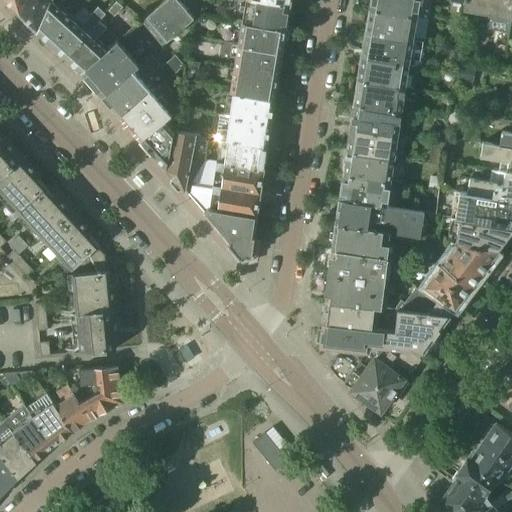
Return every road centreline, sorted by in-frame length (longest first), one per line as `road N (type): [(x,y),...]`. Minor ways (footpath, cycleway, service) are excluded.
road 1 (residential): [(257,346),(0,71)]
road 2 (residential): [(330,0),(288,277),(280,311),(257,346)]
road 3 (residential): [(24,511),(99,446),(257,346)]
road 4 (residential): [(383,486),(511,309)]
road 5 (residential): [(383,486),(257,346)]
